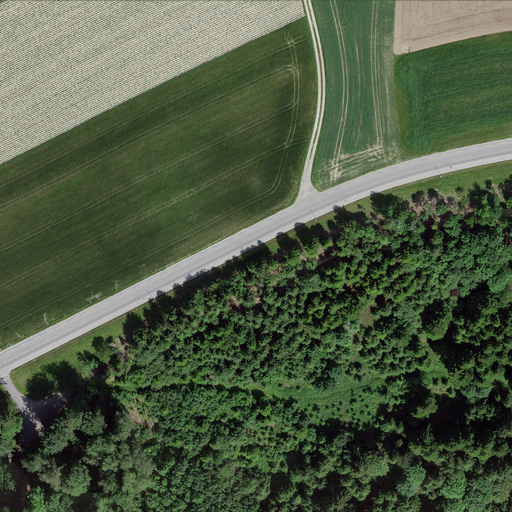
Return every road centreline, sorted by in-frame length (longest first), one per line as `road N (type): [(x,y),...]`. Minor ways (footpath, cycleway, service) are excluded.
road 1 (track): [(511,226),(433,275),(358,304),(334,303),(308,316),(301,289),(240,329),(192,383),(178,377),(116,423),(73,398),(27,410)]
road 2 (tertiary): [(0,361),(308,206),(380,177),(511,146)]
road 3 (track): [(305,0),(320,70),(303,187),(308,206)]
